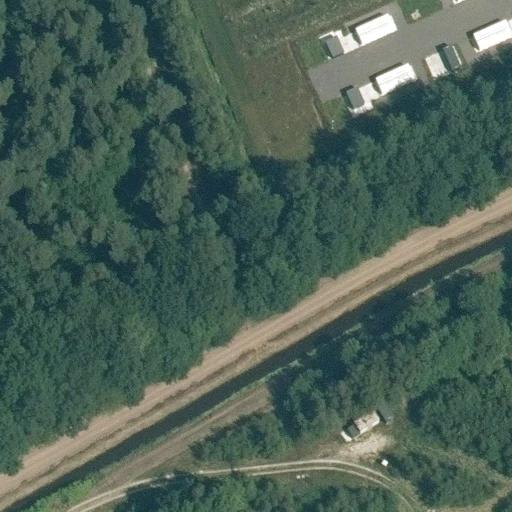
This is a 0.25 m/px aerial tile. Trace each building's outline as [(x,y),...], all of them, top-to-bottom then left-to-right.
[(393,32),(387,18),(354,34),(360,47),(393,32)] [(511,37),(506,24),(472,39),(478,53),(511,37)] [(335,40),(324,46),(331,62),(343,56),(335,40)] [(414,82),(408,69),(375,84),(381,97),(414,82)] [(355,91),(344,96),(351,112),(363,107),(355,91)]
